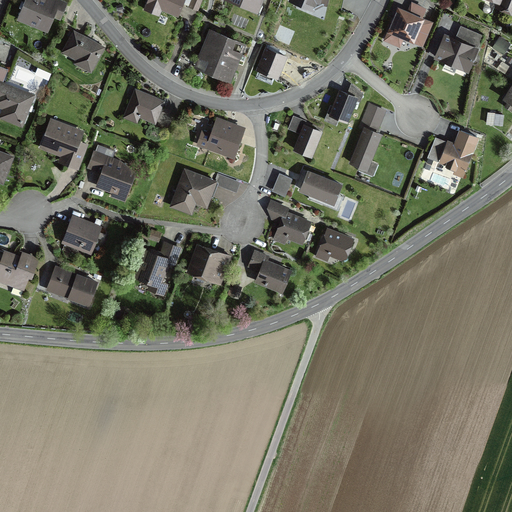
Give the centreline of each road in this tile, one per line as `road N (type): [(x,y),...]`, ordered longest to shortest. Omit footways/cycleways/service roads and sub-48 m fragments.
road 1 (tertiary): [(0,334),(160,343),(271,323),(356,282),(511,174)]
road 2 (residential): [(378,0),(352,47),(319,81),(245,105),(202,100),(164,83),(84,0)]
road 3 (track): [(318,304),(316,330),(250,511)]
